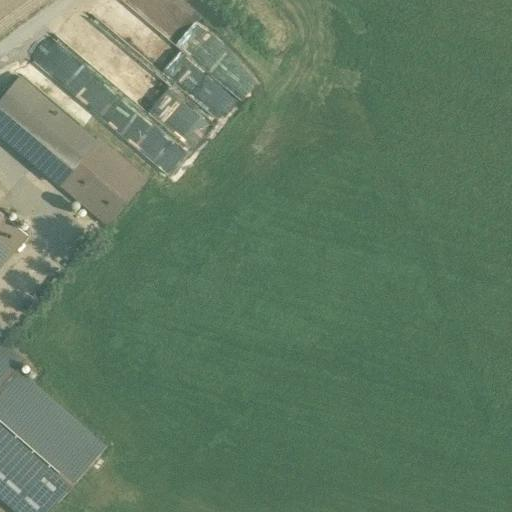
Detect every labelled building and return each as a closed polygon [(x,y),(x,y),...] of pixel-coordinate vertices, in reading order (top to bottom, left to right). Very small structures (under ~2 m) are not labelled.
[(100,0),(89,13),(167,81),(178,68),(179,69),(189,58),(122,0),(100,0)] [(144,72),(126,93),(190,149),(236,97),(198,64),(171,95),(144,72)] [(94,141),(19,78),(0,99),(0,135),(106,226),(144,182),(145,180),(97,138),(94,141)] [(0,263),(25,234),(0,213),(0,263)] [(0,502),(11,511),(42,511),(102,444),(16,368),(24,360),(0,338),(0,502)]
